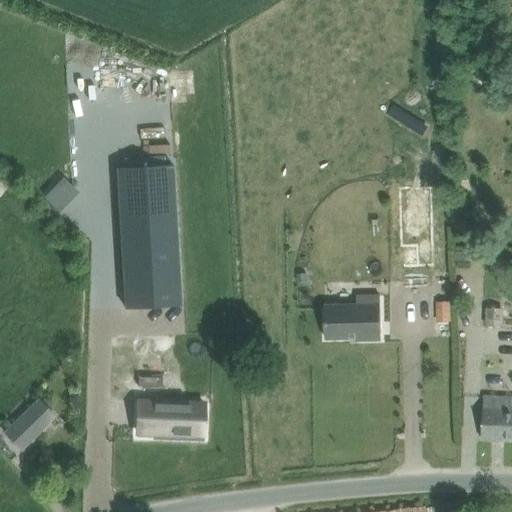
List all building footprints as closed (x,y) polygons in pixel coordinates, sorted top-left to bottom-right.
[(116,168),(125,308),(181,304),(173,165),(116,168)] [(367,303),(325,304),(326,338),(357,338),(357,340),(381,339),(380,295),(367,295),(367,303)] [(425,341),(370,342),(371,401),(389,400),(389,432),(426,432),(425,341)] [(483,408),(482,439),(511,439),(511,396),(509,397),(505,400),(505,409),(499,409),(499,397),(484,396),(484,408),(483,408)] [(21,447),(50,418),(55,414),(38,397),(5,430),(21,447)] [(203,438),(203,418),(204,403),(138,401),(137,432),(167,433),(167,437),(203,438)]
